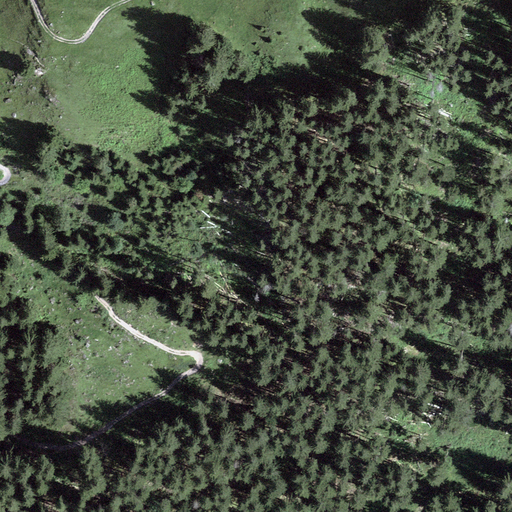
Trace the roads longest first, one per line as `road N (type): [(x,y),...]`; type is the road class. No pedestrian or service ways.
road 1 (track): [(0,225),(31,235),(132,331),(199,363),(78,444),(44,446),(0,431)]
road 2 (track): [(127,0),(72,40),(48,33),(32,0)]
